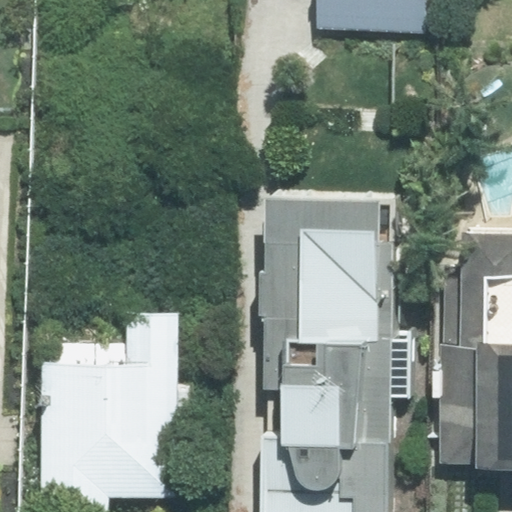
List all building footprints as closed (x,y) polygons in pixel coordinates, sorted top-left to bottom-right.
[(438,0),(328,0),(327,25),(437,31),(438,0)] [(372,45),(339,44),(336,104),(370,106),(370,88),(406,90),(407,58),(372,56),(372,45)] [(287,184),(278,511),(407,511),(415,187),(287,184)] [(511,227),(483,227),(480,338),(460,338),(457,464),(511,464),(511,227)] [(132,337),(55,334),(51,508),(112,510),(113,488),(184,490),(189,305),(133,304),(132,337)]
